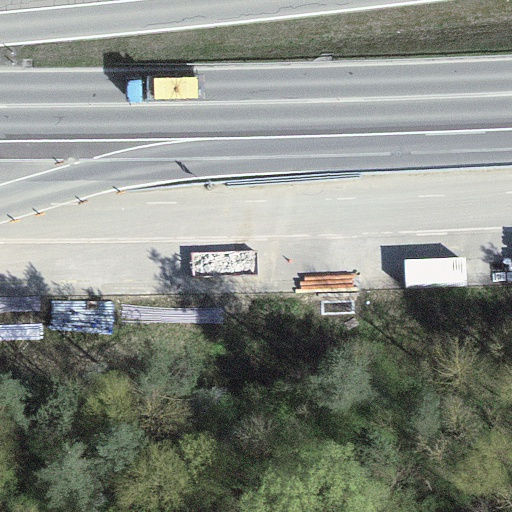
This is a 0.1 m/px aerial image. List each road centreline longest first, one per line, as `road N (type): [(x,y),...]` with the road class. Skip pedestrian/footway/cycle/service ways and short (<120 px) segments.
road 1 (motorway): [(511,92),(0,104)]
road 2 (motorway): [(0,240),(271,199)]
road 3 (motorway): [(272,0),(0,28)]
road 4 (motorway): [(0,203),(271,199)]
road 5 (motorway): [(271,199),(511,189)]
